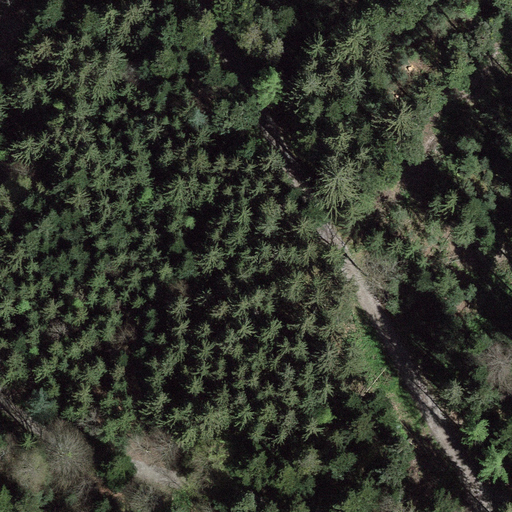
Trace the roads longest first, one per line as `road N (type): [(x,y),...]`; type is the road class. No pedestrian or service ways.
road 1 (track): [(206,0),(308,198),(489,511)]
road 2 (track): [(0,397),(302,511)]
